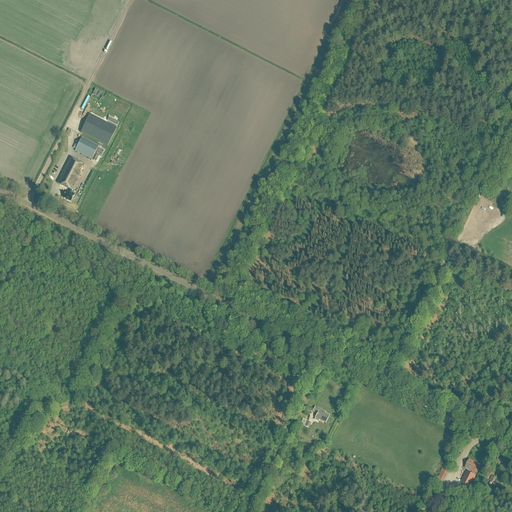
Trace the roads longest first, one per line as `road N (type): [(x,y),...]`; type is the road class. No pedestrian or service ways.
road 1 (tertiary): [(475,432),(0,190)]
road 2 (track): [(246,511),(325,356)]
road 3 (track): [(448,255),(511,123)]
road 4 (track): [(382,384),(448,255)]
